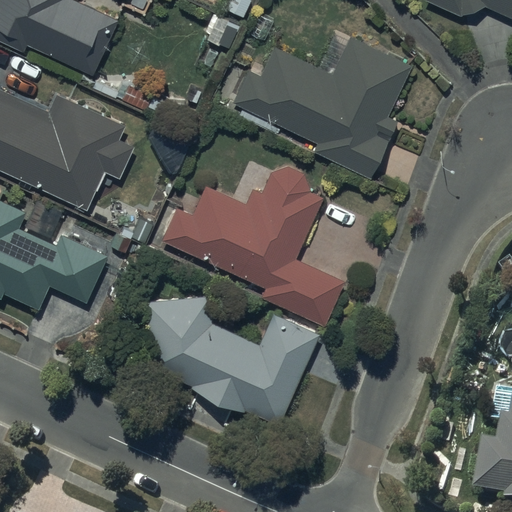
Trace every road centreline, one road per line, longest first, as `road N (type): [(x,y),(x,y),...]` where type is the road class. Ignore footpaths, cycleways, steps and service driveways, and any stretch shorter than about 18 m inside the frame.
road 1 (residential): [(344,511),(450,220),(511,148)]
road 2 (residential): [(0,385),(278,511)]
